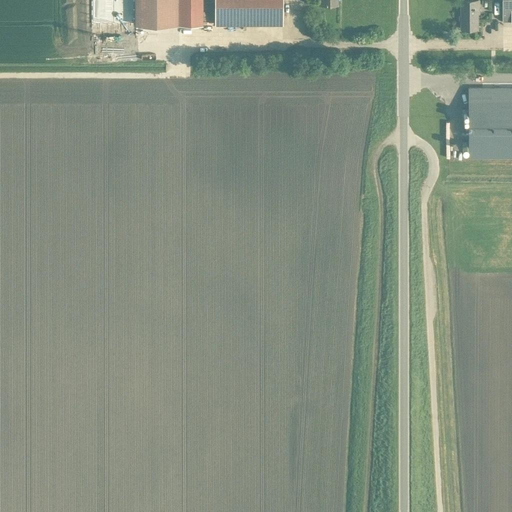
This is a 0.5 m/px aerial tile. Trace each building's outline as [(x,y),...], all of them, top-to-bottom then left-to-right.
[(135,0),(91,0),(91,25),(135,25),(135,0)] [(135,0),(135,25),(177,25),(177,0),(135,0)] [(202,0),(177,0),(177,25),(202,25),(202,0)] [(215,0),(215,25),(282,25),(281,0),(215,0)] [(477,14),(479,14),(478,0),(460,0),(460,29),(477,29),(477,14)] [(511,0),(502,0),(503,21),(511,20),(511,0)] [(511,157),(511,88),(469,88),(469,157),(511,157)]
